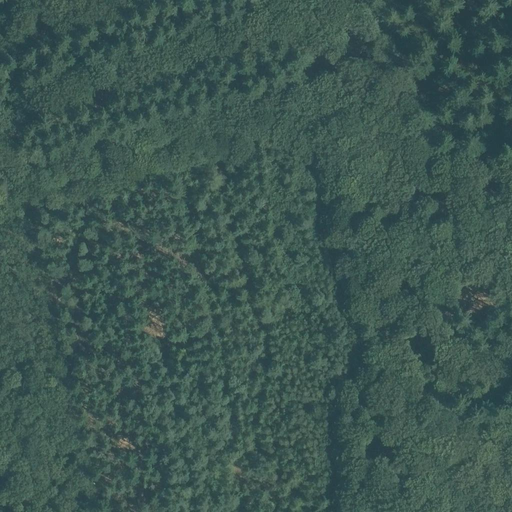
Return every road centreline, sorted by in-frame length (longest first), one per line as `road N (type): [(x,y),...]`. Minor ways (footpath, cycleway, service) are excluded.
road 1 (track): [(357,511),(357,474),(394,363),(394,314),(360,226)]
road 2 (track): [(64,360),(27,200),(0,148)]
road 3 (track): [(102,511),(64,360)]
